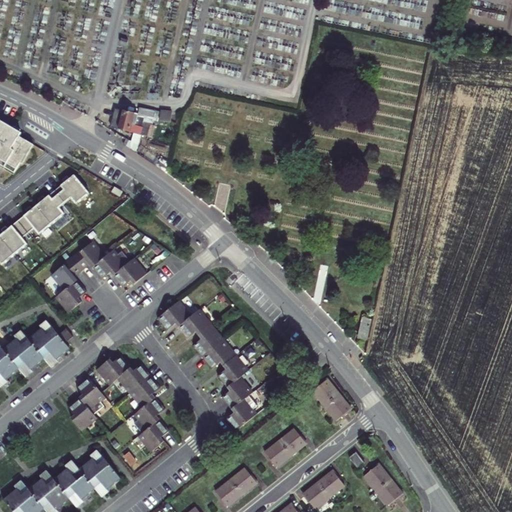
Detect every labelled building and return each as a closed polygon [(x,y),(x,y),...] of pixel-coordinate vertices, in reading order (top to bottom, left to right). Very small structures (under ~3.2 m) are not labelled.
[(122,122),(124,111),(116,109),(114,120),(122,122)] [(161,110),(161,120),(172,120),(172,110),(161,110)] [(114,120),(112,127),(141,134),(143,127),(142,127),(144,116),(139,115),(139,114),(124,111),(122,122),(114,120)] [(21,164),(32,144),(18,135),(20,132),(0,119),(0,159),(15,168),(19,162),(21,164)] [(162,158),(156,166),(167,173),(169,162),(162,158)] [(0,262),(3,265),(28,245),(23,239),(35,229),(40,235),(65,214),(60,208),(72,198),(77,205),(90,194),(75,176),(68,182),(68,181),(43,201),(44,202),(32,212),(31,211),(6,231),(7,232),(0,237),(0,262)] [(91,267),(104,256),(92,242),(71,258),(81,270),(89,263),(91,267)] [(112,275),(129,261),(121,251),(116,255),(112,250),(104,256),(91,267),(101,278),(109,272),(112,275)] [(81,270),(71,258),(51,275),(63,290),(76,279),(73,276),(81,270)] [(133,284),(145,274),(133,258),(129,261),(112,275),(122,287),(130,280),(133,284)] [(76,279),(63,290),(55,296),(68,312),(81,301),(78,298),(86,291),(76,279)] [(235,356),(198,310),(190,317),(178,302),(157,318),(167,330),(175,324),(177,327),(187,339),(195,333),(198,336),(201,339),(193,346),(202,357),(212,369),(219,363),(222,366),(235,356)] [(71,349),(66,343),(59,334),(47,320),(40,326),(41,328),(34,333),(44,345),(57,360),(71,349)] [(362,324),(359,337),(367,338),(370,326),(362,324)] [(59,334),(66,343),(74,337),(67,328),(59,334)] [(57,360),(44,345),(34,333),(26,340),(22,334),(12,342),(22,354),(32,367),(42,358),(52,368),(58,362),(57,360)] [(0,363),(9,375),(16,369),(21,375),(32,367),(22,354),(12,342),(1,351),(0,349),(0,363)] [(112,385),(120,379),(144,408),(136,415),(140,420),(136,424),(144,434),(161,420),(159,417),(167,410),(154,395),(162,389),(143,365),(135,372),(123,356),(115,363),(112,360),(99,370),(112,385)] [(235,432),(256,415),(252,410),(256,406),(248,396),(251,393),(239,378),(247,371),(235,356),(222,366),(225,370),(217,376),(229,392),(221,398),(233,413),(225,420),(235,432)] [(0,382),(9,375),(0,363),(0,382)] [(73,418),(83,431),(99,418),(96,414),(105,406),(102,402),(107,398),(90,377),(78,387),(85,395),(70,407),(76,415),(73,418)] [(311,401),(323,416),(336,404),(325,390),(311,401)] [(347,418),(336,404),(323,416),(333,429),(347,418)] [(171,432),(161,420),(144,434),(140,437),(153,452),(166,442),(163,438),(171,432)] [(290,436),(276,448),(288,462),(302,451),(290,436)] [(288,462),(276,448),(262,458),(274,473),(288,462)] [(103,458),(98,452),(84,463),(105,489),(119,478),(103,458)] [(353,460),(348,465),(356,476),(362,471),(353,460)] [(84,463),(78,468),(73,463),(63,471),(83,496),(94,488),(99,494),(105,489),(84,463)] [(47,472),(39,479),(49,491),(60,504),(68,497),(74,504),(83,496),(63,471),(53,479),(47,472)] [(362,483),(373,497),(388,486),(376,471),(362,483)] [(242,475),(227,486),(239,501),(253,490),(242,475)] [(334,475),(319,487),(329,501),(344,489),(334,475)] [(49,491),(39,479),(27,488),(22,482),(16,488),(26,500),(35,511),(36,511),(43,507),(47,511),(49,511),(60,504),(49,491)] [(224,511),(239,501),(227,486),(213,497),(224,511)] [(398,500),(388,486),(373,497),(384,511),(398,500)] [(315,511),(329,501),(319,487),(304,499),(314,511),(315,511)] [(35,511),(26,500),(16,488),(2,498),(13,511),(35,511)]
